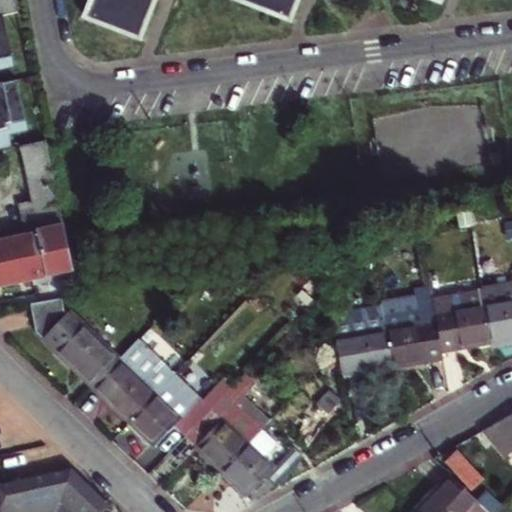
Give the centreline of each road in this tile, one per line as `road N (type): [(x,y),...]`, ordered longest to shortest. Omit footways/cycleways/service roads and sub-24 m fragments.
road 1 (residential): [(46,0),(63,92),(511,35)]
road 2 (residential): [(282,511),(511,386)]
road 3 (residential): [(0,365),(153,511)]
